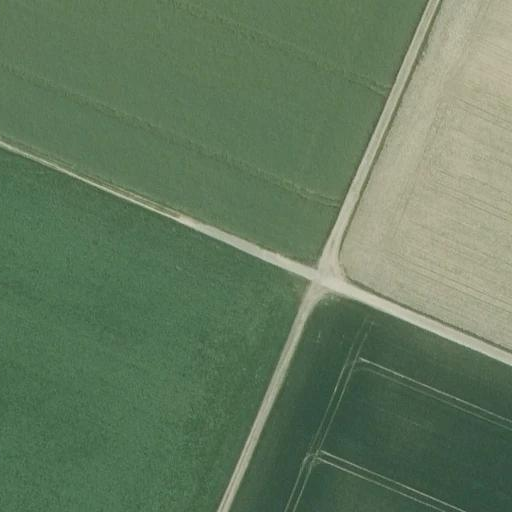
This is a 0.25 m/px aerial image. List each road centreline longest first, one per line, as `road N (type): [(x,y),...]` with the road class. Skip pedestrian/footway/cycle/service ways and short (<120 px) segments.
road 1 (track): [(0,144),(318,281)]
road 2 (track): [(318,281),(437,0)]
road 3 (track): [(219,511),(318,281)]
road 4 (track): [(318,281),(511,361)]
